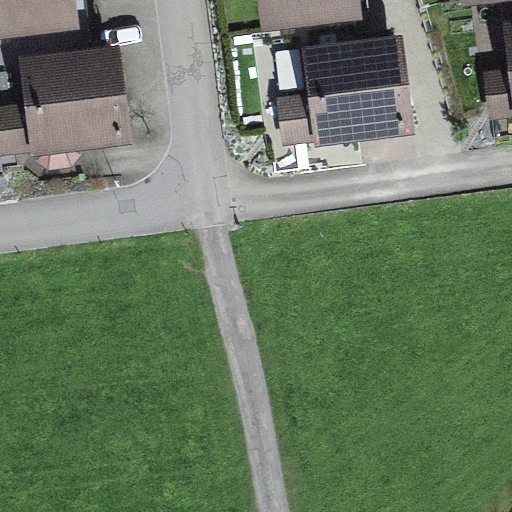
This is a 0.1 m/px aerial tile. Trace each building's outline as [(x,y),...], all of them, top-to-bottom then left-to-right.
[(0,0),(0,39),(78,30),(74,0),(0,0)] [(262,0),(267,35),(369,23),(365,0),(262,0)] [(511,0),(463,0),(465,10),(511,4),(511,0)] [(511,122),(511,43),(502,44),(511,122)] [(304,148),(406,135),(396,51),(294,64),(304,148)] [(24,156),(126,144),(116,60),(14,72),(24,156)]
